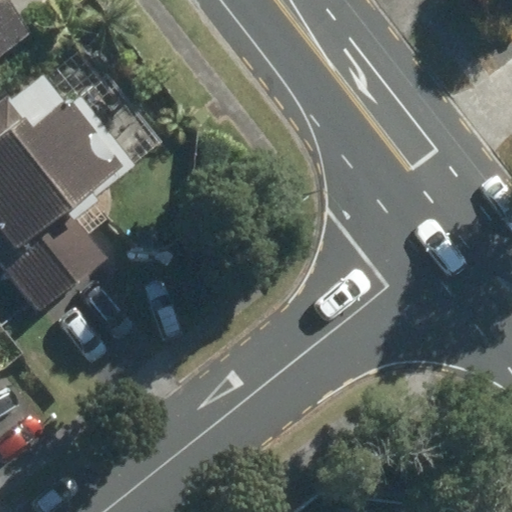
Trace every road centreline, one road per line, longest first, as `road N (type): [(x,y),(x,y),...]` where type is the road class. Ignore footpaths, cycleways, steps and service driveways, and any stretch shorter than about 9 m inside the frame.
road 1 (residential): [(99,511),(463,229)]
road 2 (secondary): [(463,229),(284,0)]
